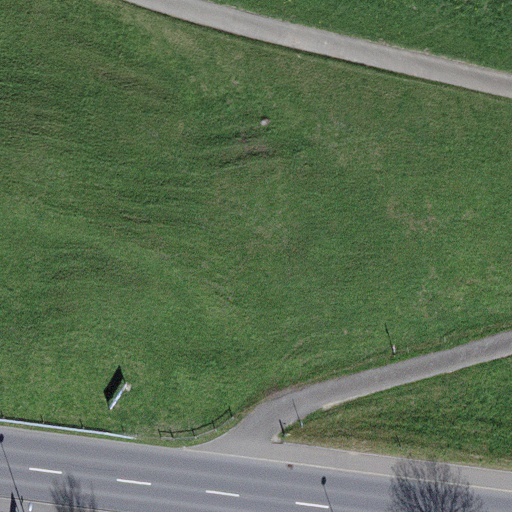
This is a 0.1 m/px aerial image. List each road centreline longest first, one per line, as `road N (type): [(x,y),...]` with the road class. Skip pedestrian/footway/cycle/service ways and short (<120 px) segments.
road 1 (secondary): [(0,459),(403,511)]
road 2 (track): [(153,0),(511,84)]
road 3 (track): [(511,341),(271,412),(238,489)]
